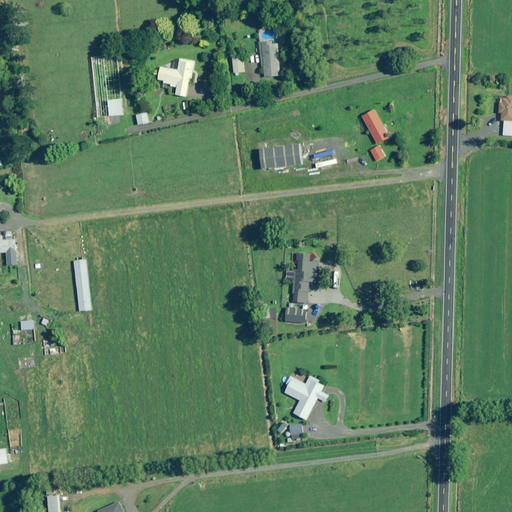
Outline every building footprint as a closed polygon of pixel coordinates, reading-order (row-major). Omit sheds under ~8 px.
[(281,76),(278,41),(263,42),(265,77),(281,76)] [(124,115),(117,55),(92,58),(99,117),(124,115)] [(245,72),(243,56),(232,58),(234,73),(245,72)] [(195,61),(180,59),(178,70),(161,67),(158,82),(178,85),(176,95),(187,97),(190,78),(192,79),(195,61)] [(511,96),(507,96),(507,99),(501,98),(500,113),(503,113),(502,120),(505,121),(504,135),(511,135),(511,96)] [(390,137),(375,109),(363,116),(378,144),(390,137)] [(150,122),(148,113),(137,115),(139,125),(150,122)] [(303,165),(301,144),(259,149),(259,156),(262,155),(263,169),(303,165)] [(385,156),(380,145),(371,150),(377,161),(385,156)] [(337,164),(336,159),(316,162),(317,168),(321,167),(321,170),(331,168),(331,165),(337,164)] [(18,265),(17,239),(0,240),(0,252),(7,252),(8,265),(18,265)] [(297,260),(299,260),(299,270),(296,270),(293,301),(308,302),(310,282),(321,283),(322,273),(317,272),(318,262),(311,262),(311,255),(298,254),(297,260)] [(92,310),(87,260),(75,261),(80,311),(92,310)] [(278,317),(277,308),(263,309),(264,318),(278,317)] [(307,309),(287,308),(286,321),(306,323),(307,309)] [(36,329),(35,320),(21,321),(22,330),(36,329)] [(320,380),(310,376),(306,384),(291,376),(287,384),(288,385),(285,392),(300,400),(294,413),(307,420),(318,398),(326,402),(330,396),(322,392),(325,386),(318,383),(320,380)] [(303,434),(303,424),(291,424),(291,435),(303,434)] [(0,464),(9,463),(7,449),(0,449),(0,464)] [(61,511),(61,495),(49,496),(49,511),(61,511)] [(124,511),(120,502),(99,511),(124,511)]
